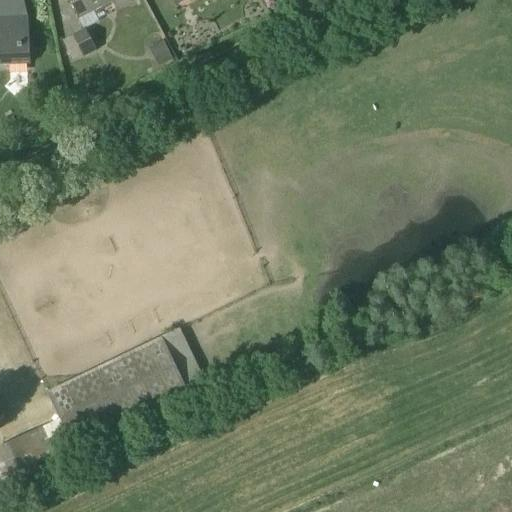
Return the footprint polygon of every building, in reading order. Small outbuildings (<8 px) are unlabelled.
[(0,0),(0,67),(29,67),(27,19),(21,0),(0,0)] [(128,0),(66,0),(82,31),(70,37),(81,59),(96,52),(85,31),(98,25),(93,14),(113,4),(116,11),(131,3),(128,0)] [(169,0),(174,8),(189,0),(169,0)] [(171,61),(161,43),(149,49),(158,68),(171,61)] [(174,335),(47,394),(59,420),(0,446),(0,486),(201,394),(174,335)]
